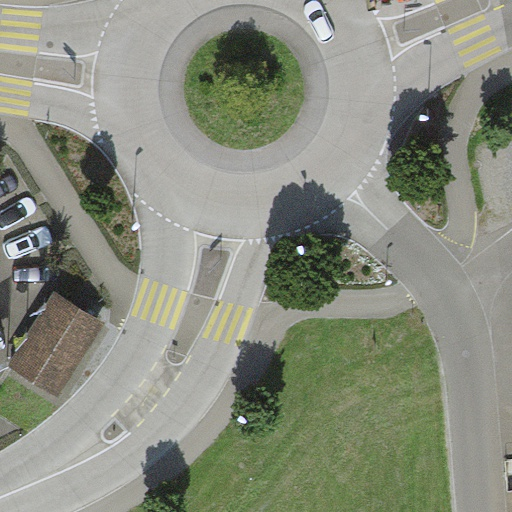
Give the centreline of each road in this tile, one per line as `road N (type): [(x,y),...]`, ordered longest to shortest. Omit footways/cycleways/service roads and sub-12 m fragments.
road 1 (unclassified): [(480,511),(469,371),(452,298),(432,270),(324,182)]
road 2 (secondary): [(158,398),(232,326),(282,205)]
road 3 (secondary): [(177,191),(158,398)]
road 4 (secondary): [(158,398),(85,459),(0,499)]
road 5 (primary): [(364,112),(511,29)]
road 6 (primary): [(137,34),(0,35)]
road 7 (primary): [(0,91),(128,125)]
